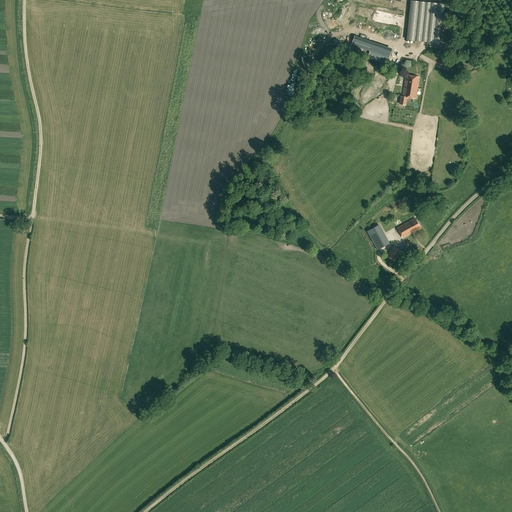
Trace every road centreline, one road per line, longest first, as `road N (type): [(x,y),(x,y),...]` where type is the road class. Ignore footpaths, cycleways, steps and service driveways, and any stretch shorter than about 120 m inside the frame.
road 1 (track): [(145,511),(324,378),(423,254)]
road 2 (track): [(5,445),(26,337),(32,220)]
road 3 (track): [(25,0),(41,133),(32,220)]
road 4 (track): [(333,369),(422,473),(440,511)]
road 5 (unclassified): [(423,254),(511,169)]
